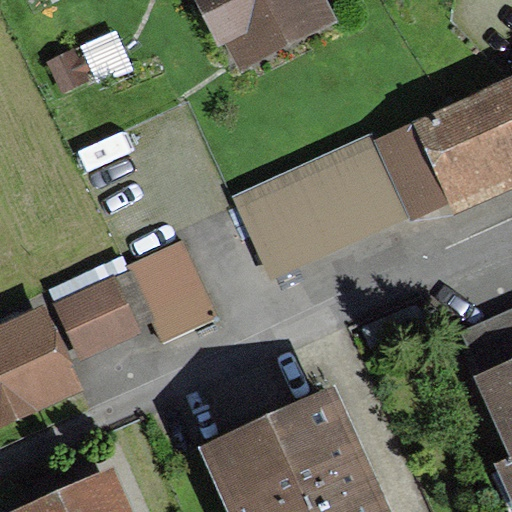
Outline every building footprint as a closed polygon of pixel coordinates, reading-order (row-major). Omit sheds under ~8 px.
[(213,0),(241,53),(318,13),(311,0),(213,0)] [(52,67),(62,88),(83,78),(81,73),(85,71),(80,61),(75,63),(73,57),(52,67)] [(409,209),(511,162),(511,82),(379,142),(409,209)] [(379,142),(237,206),(267,272),(409,209),(379,142)] [(127,266),(163,344),(217,319),(182,241),(127,266)] [(58,308),(80,355),(134,331),(112,283),(58,308)] [(511,511),(511,313),(464,335),(511,447),(511,464),(492,474),(508,511),(511,511)] [(39,317),(0,335),(0,421),(72,388),(39,317)] [(359,461),(355,464),(326,400),(211,452),(238,511),(376,511),(367,491),(372,489),(359,461)] [(111,511),(102,490),(51,511),(111,511)]
